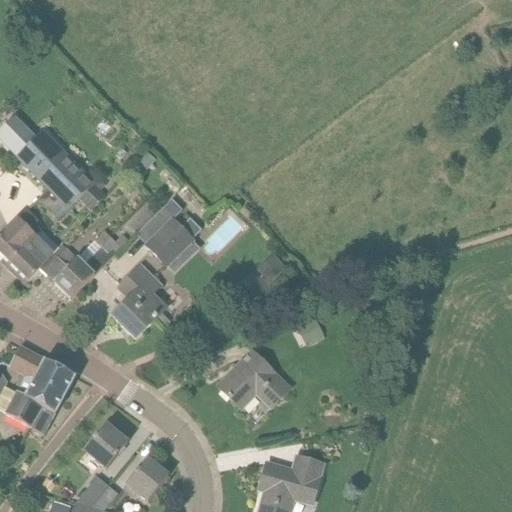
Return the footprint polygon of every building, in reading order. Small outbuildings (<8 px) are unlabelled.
[(41,134),(35,140),(22,127),(3,146),(48,192),(38,202),(57,221),(78,201),(93,186),(41,134)] [(146,154),(132,170),(141,178),(154,161),(146,154)] [(78,201),(90,212),(104,198),(93,186),(78,201)] [(134,238),(159,212),(150,204),(126,229),(134,238)] [(54,254),(53,254),(36,237),(41,232),(35,226),(38,223),(26,211),(18,219),(16,221),(0,237),(0,255),(4,260),(0,264),(24,287),(33,278),(32,278),(54,254)] [(169,222),(144,247),(166,269),(191,243),(190,242),(200,232),(188,221),(179,231),(169,222)] [(33,278),(39,272),(70,302),(94,277),(129,243),(123,237),(115,244),(104,233),(94,243),(100,250),(83,268),(76,262),(78,260),(62,245),(53,254),(54,254),(32,278),(33,278)] [(274,257),(258,270),(270,285),(287,271),(274,257)] [(135,342),(163,314),(140,291),(152,280),(140,268),(118,291),(128,302),(111,319),(135,342)] [(316,322),(298,330),(306,345),(324,336),(316,322)] [(18,350),(9,368),(8,369),(25,378),(5,417),(44,438),(75,380),(18,350)] [(289,391),(250,354),(217,389),(241,412),(262,389),(277,403),(289,391)] [(106,471),(127,446),(105,428),(95,439),(95,438),(83,453),(106,471)] [(263,495),(258,511),(291,511),(296,493),(315,497),(323,466),(295,459),(292,473),(266,466),(258,493),(263,495)] [(147,504),(168,479),(145,461),(125,486),(147,504)] [(73,507),(89,511),(108,489),(96,480),(73,507)] [(104,511),(117,497),(108,489),(89,511),(91,511),(104,511)] [(53,503),(49,511),(69,511),(70,509),(53,503)]
